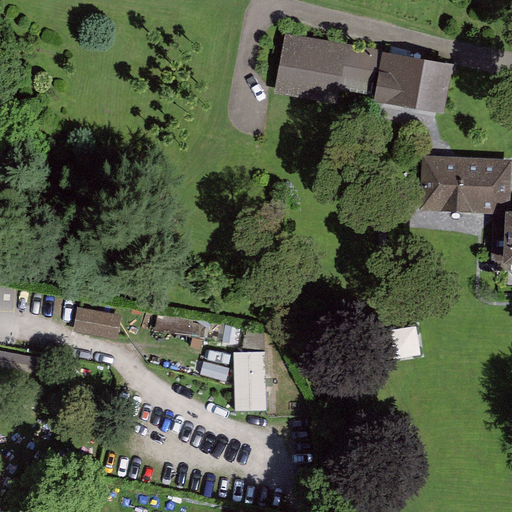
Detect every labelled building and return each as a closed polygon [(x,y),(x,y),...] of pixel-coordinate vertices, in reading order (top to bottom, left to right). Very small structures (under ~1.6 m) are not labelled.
[(378,50),(282,33),(271,92),(335,104),(338,88),(370,94),(378,50)] [(443,112),(452,61),(378,47),(378,50),(370,94),(369,98),(443,112)] [(509,157),(420,154),(418,208),(504,212),(505,206),(507,206),(509,157)] [(504,212),(504,217),(493,216),(491,258),(502,258),(511,258),(511,206),(507,206),(505,206),(504,212)] [(120,314),(75,306),(71,330),(116,338),(120,314)] [(419,325),(394,330),(400,359),(425,354),(419,325)] [(268,350),(237,351),(240,413),(271,411),(268,350)]
